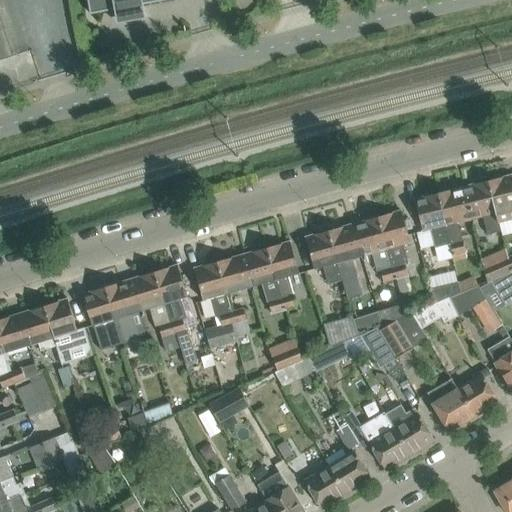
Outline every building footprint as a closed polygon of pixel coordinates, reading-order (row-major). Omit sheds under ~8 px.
[(87,0),(90,14),(114,10),(117,24),(146,18),(143,4),(166,0),(87,0)] [(511,175),(488,181),(496,214),(493,215),(494,219),(499,217),(500,221),(498,221),(500,231),(502,236),(511,233),(511,178),(511,175)] [(496,214),(488,181),(465,186),(473,220),(483,217),(487,234),(500,231),(498,221),(500,221),(499,217),(494,219),(493,215),(496,214)] [(458,224),(469,221),(461,187),(438,193),(446,226),(444,227),(445,231),(449,230),(450,233),(448,234),(453,255),(465,252),(458,224)] [(446,226),(438,193),(415,199),(423,232),(430,230),(435,248),(450,244),(452,255),(453,255),(448,234),(450,233),(449,230),(445,231),(444,227),(446,226)] [(405,268),(408,267),(403,246),(410,244),(401,210),(377,217),(387,250),(385,251),(386,254),(390,253),(391,257),(389,258),(395,279),(396,279),(400,294),(411,291),(405,268)] [(387,250),(377,217),(355,223),(364,256),(372,254),(376,271),(380,270),(383,283),(395,279),(389,258),(391,257),(390,253),(386,254),(385,251),(387,250)] [(363,295),(353,260),(361,258),(351,224),(328,231),(337,264),(335,265),(336,268),(340,267),(341,271),(339,271),(344,287),(346,293),(347,299),(363,295)] [(337,264),(328,231),(305,237),(315,270),(324,268),(328,283),(341,280),(344,289),(342,294),(346,293),(344,287),(339,271),(341,271),(340,267),(336,268),(335,265),(337,264)] [(290,241),(266,248),(284,310),(296,307),(288,278),(299,275),(290,241)] [(284,310),(266,248),(244,254),(253,287),(262,285),(267,304),(268,303),(271,313),(284,310)] [(227,295),(249,288),(240,255),(217,262),(226,295),(227,295)] [(483,267),(488,281),(511,270),(511,269),(508,257),(483,267)] [(231,311),(227,295),(226,295),(217,262),(194,268),(203,301),(210,299),(215,318),(219,316),(221,325),(205,330),(210,350),(238,342),(236,337),(231,311)] [(177,265),(154,272),(164,304),(162,305),(163,309),(167,308),(168,311),(166,312),(173,334),(176,334),(179,347),(184,364),(196,360),(186,329),(185,329),(182,320),(186,318),(181,299),(187,297),(183,284),(179,272),(177,265)] [(511,270),(488,281),(488,282),(490,281),(497,292),(505,306),(511,301),(511,272),(511,271),(511,270)] [(164,304),(154,272),(132,279),(142,311),(149,309),(155,327),(158,327),(161,338),(162,337),(166,351),(179,347),(176,334),(173,334),(166,312),(168,311),(167,308),(163,309),(162,305),(164,304)] [(145,332),(138,313),(128,280),(105,287),(115,320),(113,320),(114,324),(118,323),(119,327),(117,327),(122,343),(139,338),(145,332)] [(488,282),(479,288),(486,299),(497,292),(490,281),(488,282)] [(430,289),(434,304),(450,297),(459,293),(457,283),(430,289)] [(478,285),(459,293),(450,297),(458,315),(472,307),(486,299),(478,285)] [(105,287),(82,294),(88,313),(92,326),(99,350),(122,343),(117,327),(119,327),(118,323),(114,324),(113,320),(115,320),(105,287)] [(434,304),(412,313),(421,329),(441,317),(444,323),(458,315),(450,297),(434,304)] [(59,301),(44,306),(54,339),(52,339),(53,343),(57,342),(58,346),(72,341),(70,333),(77,331),(67,299),(66,299),(67,302),(60,304),(59,301)] [(502,326),(486,299),(472,307),(489,334),(502,326)] [(402,304),(378,311),(382,326),(394,320),(406,316),(402,304)] [(44,306),(19,314),(29,346),(38,343),(40,351),(58,346),(57,342),(53,343),(52,339),(54,339),(44,306)] [(243,308),(231,311),(236,337),(249,334),(243,308)] [(352,318),(357,335),(359,335),(377,328),(382,326),(378,311),(352,318)] [(421,329),(412,313),(396,321),(379,331),(383,337),(386,343),(395,357),(412,347),(407,338),(421,329)] [(19,314),(0,319),(0,339),(4,354),(2,355),(3,358),(7,357),(9,360),(7,361),(11,371),(9,372),(14,384),(26,379),(21,368),(12,372),(8,362),(10,361),(6,353),(29,346),(19,314)] [(352,318),(352,316),(322,324),(329,348),(357,335),(352,318)] [(377,328),(359,335),(369,351),(380,369),(396,359),(395,357),(386,343),(383,337),(379,331),(377,328)] [(509,336),(487,349),(511,391),(511,340),(511,341),(509,336)] [(0,370),(2,376),(0,376),(0,385),(1,389),(14,384),(9,372),(11,371),(7,361),(9,360),(7,357),(3,358),(2,355),(4,354),(0,339),(0,370)] [(278,371),(291,365),(302,359),(294,339),(268,349),(278,371)] [(349,355),(344,344),(310,361),(316,372),(349,355)] [(65,347),(57,349),(63,366),(71,364),(65,347)] [(291,365),(298,380),(316,372),(308,356),(302,359),(291,365)] [(62,368),(57,370),(64,388),(75,384),(72,374),(69,366),(63,368),(62,368)] [(29,378),(31,383),(40,404),(43,412),(57,406),(43,372),(29,378)] [(481,372),(456,387),(474,416),(498,401),(481,372)] [(451,379),(427,393),(432,402),(431,402),(449,431),(474,416),(456,387),(451,379)] [(16,389),(29,418),(43,412),(40,404),(31,383),(16,389)] [(207,403),(216,420),(248,404),(239,386),(207,403)] [(375,399),(363,406),(369,417),(382,411),(375,399)] [(144,412),(147,423),(172,414),(169,403),(144,412)] [(400,404),(386,413),(394,425),(411,453),(434,440),(424,423),(417,411),(408,416),(400,404)] [(13,409),(1,414),(6,426),(18,422),(13,409)] [(411,453),(394,425),(385,410),(360,425),(359,426),(385,469),(411,453)] [(352,411),(343,416),(347,424),(351,430),(359,426),(360,425),(352,411)] [(147,425),(143,413),(128,418),(132,430),(147,425)] [(347,424),(336,430),(348,449),(359,443),(351,430),(347,424)] [(117,425),(96,433),(100,444),(121,436),(117,425)] [(68,432),(54,439),(62,460),(64,466),(68,477),(84,470),(68,432)] [(54,439),(38,445),(29,449),(37,468),(40,467),(42,473),(43,472),(43,473),(54,467),(53,464),(62,460),(54,439)] [(285,441),(277,446),(284,459),(292,454),(285,441)] [(103,447),(89,455),(101,474),(114,466),(103,447)] [(339,457),(328,464),(345,493),(370,478),(353,449),(339,457)] [(4,456),(0,457),(0,481),(9,477),(10,480),(13,478),(4,456)] [(328,464),(303,479),(321,508),(345,493),(328,464)] [(279,472),(257,484),(268,500),(274,511),(303,511),(291,490),(279,472)] [(229,475),(215,484),(231,510),(245,502),(229,475)] [(9,477),(0,481),(0,505),(25,495),(20,484),(16,486),(13,478),(10,480),(9,477)] [(511,511),(511,481),(495,492),(507,511),(511,511)] [(77,493),(83,511),(94,511),(86,489),(77,493)] [(25,495),(0,505),(0,511),(29,511),(28,507),(29,507),(25,495)] [(133,497),(121,504),(125,511),(131,511),(139,507),(133,497)] [(51,498),(39,503),(43,511),(48,511),(55,509),(51,498)] [(274,511),(268,500),(246,511),(274,511)] [(29,511),(43,511),(39,503),(29,507),(28,507),(29,511)]
